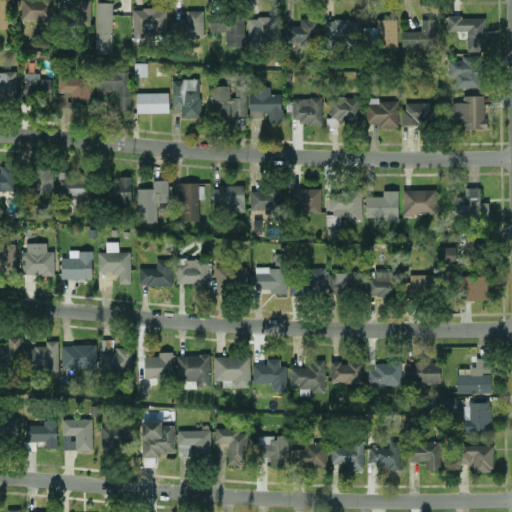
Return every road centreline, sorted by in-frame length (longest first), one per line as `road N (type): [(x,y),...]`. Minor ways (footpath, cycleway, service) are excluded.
road 1 (residential): [(511,156),(257,154),(0,132)]
road 2 (residential): [(511,328),(285,326),(0,303)]
road 3 (residential): [(511,499),(316,499),(0,475)]
